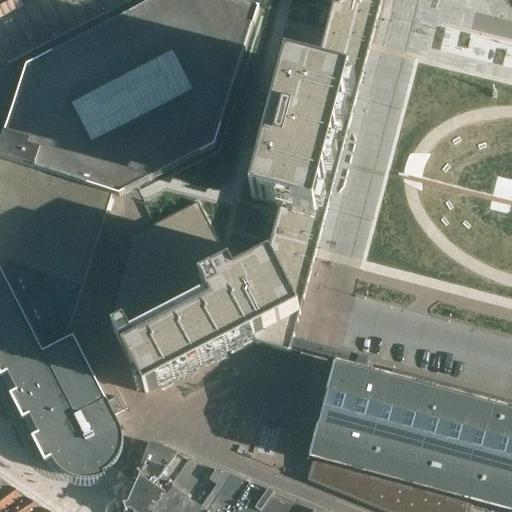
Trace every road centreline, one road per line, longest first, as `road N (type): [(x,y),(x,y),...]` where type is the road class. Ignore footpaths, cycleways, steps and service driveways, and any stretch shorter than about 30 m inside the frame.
road 1 (residential): [(317,312),(402,0)]
road 2 (unknown): [(74,152),(94,164),(191,121),(205,106),(244,0)]
road 3 (unknown): [(182,0),(120,31),(49,82),(54,124),(74,152)]
road 4 (residential): [(511,357),(337,315)]
road 5 (residential): [(273,481),(317,312)]
road 6 (residential): [(273,481),(141,427)]
